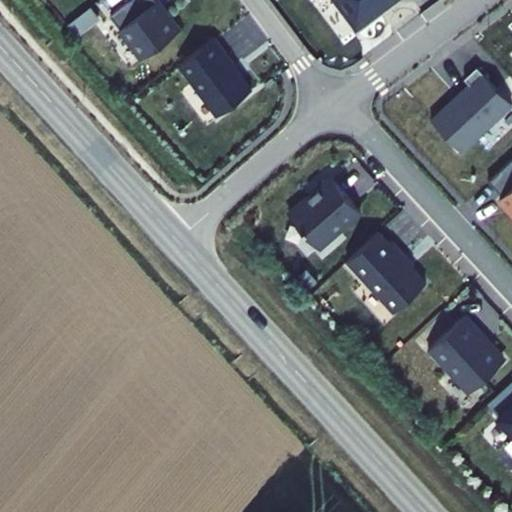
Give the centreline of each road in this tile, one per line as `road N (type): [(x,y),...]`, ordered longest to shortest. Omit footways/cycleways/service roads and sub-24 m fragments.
road 1 (tertiary): [(425,511),(176,240)]
road 2 (tertiary): [(176,240),(0,45)]
road 3 (residential): [(342,105),(511,290)]
road 4 (residential): [(342,105),(176,240)]
road 5 (residential): [(478,0),(342,105)]
road 6 (residential): [(255,0),(342,105)]
